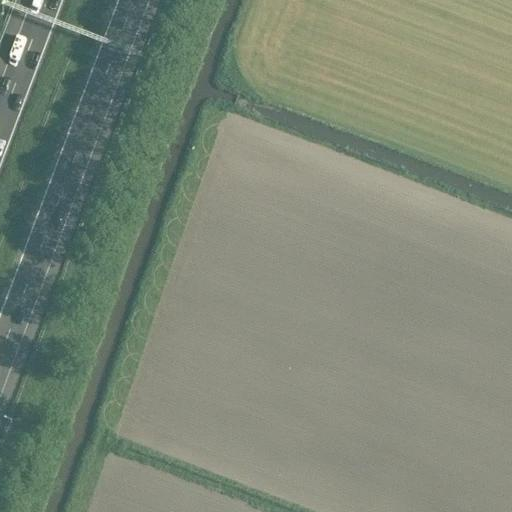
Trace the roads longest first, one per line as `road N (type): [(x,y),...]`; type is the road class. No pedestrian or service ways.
road 1 (motorway): [(0,349),(130,0)]
road 2 (motorway): [(51,0),(0,136)]
